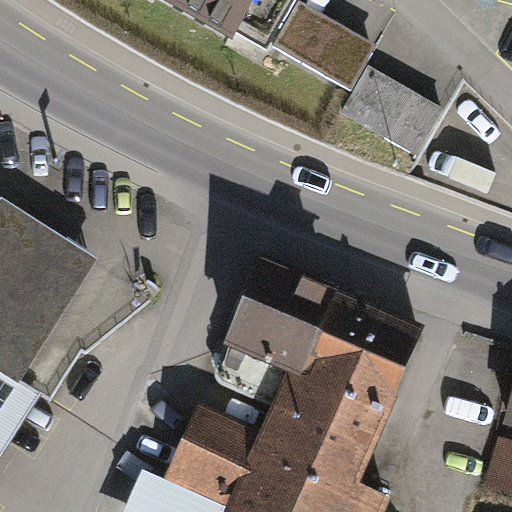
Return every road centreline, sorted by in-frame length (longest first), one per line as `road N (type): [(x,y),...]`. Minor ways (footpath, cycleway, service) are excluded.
road 1 (tertiary): [(0,41),(208,160),(511,279)]
road 2 (residential): [(511,117),(401,0)]
